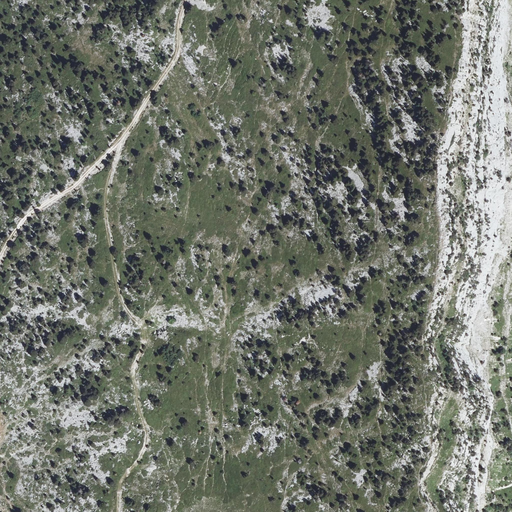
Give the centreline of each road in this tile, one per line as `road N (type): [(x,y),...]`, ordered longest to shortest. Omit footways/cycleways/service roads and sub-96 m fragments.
road 1 (track): [(118,511),(118,487),(147,439),(133,367),(144,334),(120,296),(105,204),(121,140),(178,52),(187,0)]
road 2 (track): [(0,257),(21,219),(121,140)]
